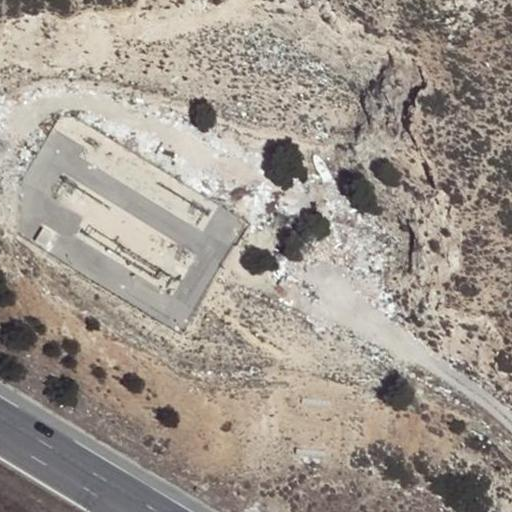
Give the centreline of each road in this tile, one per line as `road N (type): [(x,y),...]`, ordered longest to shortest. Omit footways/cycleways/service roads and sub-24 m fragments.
road 1 (track): [(511,427),(353,296),(304,208),(183,139),(96,110),(49,103),(18,115),(0,110)]
road 2 (motorway): [(147,511),(0,421)]
road 3 (track): [(353,296),(289,293),(228,258)]
